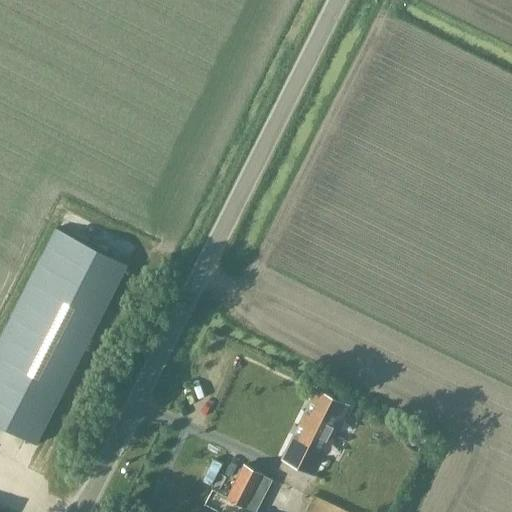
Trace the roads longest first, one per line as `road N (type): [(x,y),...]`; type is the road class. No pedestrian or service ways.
road 1 (unclassified): [(81,511),(337,0)]
road 2 (track): [(284,0),(160,248),(45,198),(0,283)]
road 3 (track): [(199,275),(268,327),(453,430),(461,448),(431,511)]
road 4 (track): [(227,296),(250,289),(378,23)]
